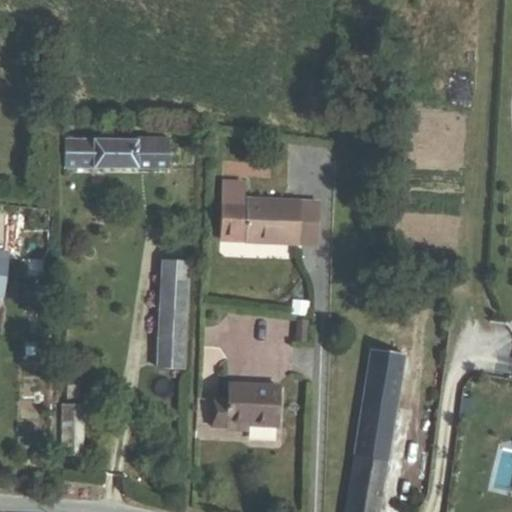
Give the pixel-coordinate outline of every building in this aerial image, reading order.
[(168,171),(168,140),(138,140),(138,139),(92,138),(92,170),(168,171)] [(243,187),(223,186),(221,239),(245,240),(245,241),(279,243),(279,237),(297,238),(297,243),(317,244),(319,202),(247,199),(247,200),(243,200),(243,187)] [(159,337),(182,338),(186,263),(163,262),(159,337)] [(28,279),(28,312),(44,312),(43,279),(28,279)] [(307,321),(296,321),(295,343),(306,343),(307,321)] [(158,368),(181,370),(182,338),(159,337),(158,368)] [(345,511),(377,511),(402,359),(370,354),(345,511)] [(279,426),(281,387),(228,384),(227,401),(213,400),(211,428),(226,429),(226,430),(248,431),(248,425),(279,426)] [(63,457),(82,458),(83,409),(63,409),(63,457)]
